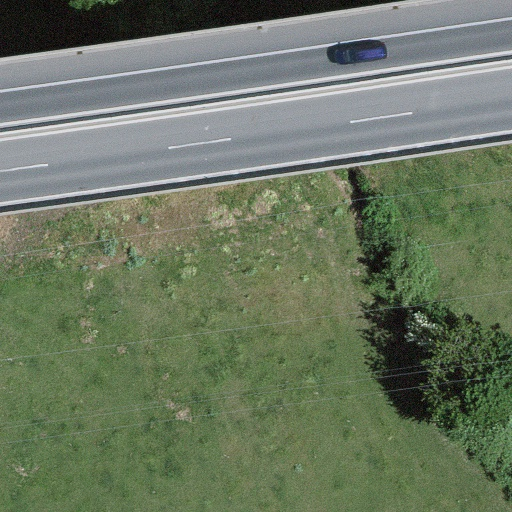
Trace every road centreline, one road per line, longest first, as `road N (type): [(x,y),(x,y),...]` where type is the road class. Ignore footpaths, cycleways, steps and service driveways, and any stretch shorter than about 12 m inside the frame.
road 1 (trunk): [(0,171),(511,98)]
road 2 (trunk): [(511,36),(0,108)]
